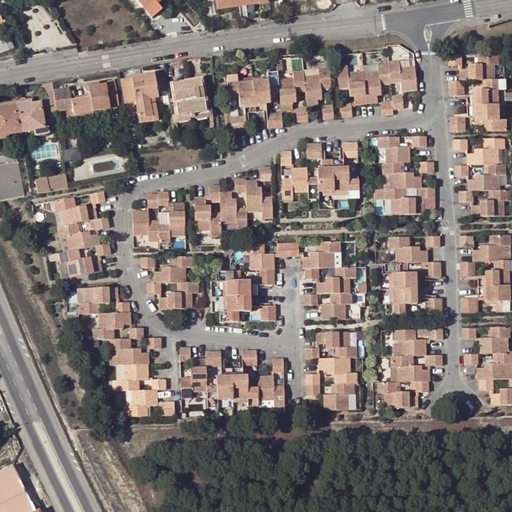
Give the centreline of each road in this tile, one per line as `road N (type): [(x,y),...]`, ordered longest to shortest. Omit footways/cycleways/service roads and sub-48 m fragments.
road 1 (residential): [(436,120),(295,136),(232,167),(153,182),(124,200),(125,269),(154,323),(168,332),(291,346)]
road 2 (residential): [(408,19),(0,78)]
road 3 (residential): [(452,388),(436,120)]
road 4 (primary): [(89,511),(0,316)]
road 5 (primary): [(0,366),(69,511)]
